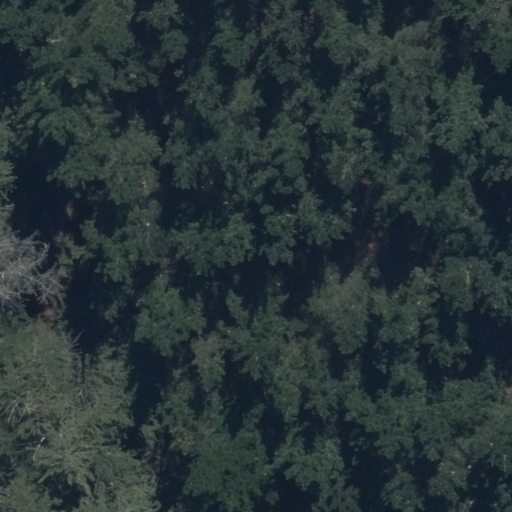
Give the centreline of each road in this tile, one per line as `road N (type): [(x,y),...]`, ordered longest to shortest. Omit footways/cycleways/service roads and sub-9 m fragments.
road 1 (track): [(0,193),(147,511)]
road 2 (track): [(378,511),(511,464)]
